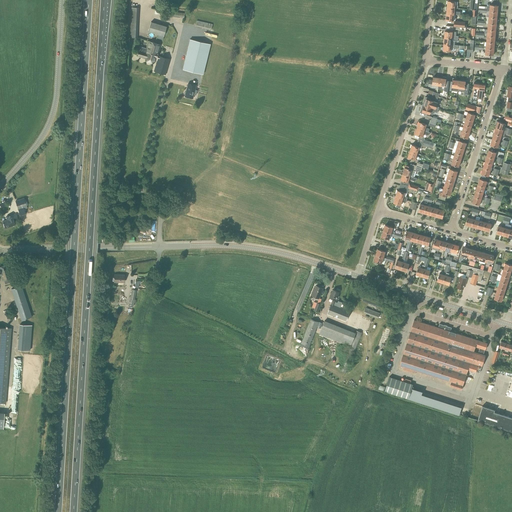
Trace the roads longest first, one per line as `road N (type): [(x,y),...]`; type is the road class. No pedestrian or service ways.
road 1 (motorway): [(88,0),(58,511)]
road 2 (motorway): [(73,511),(103,0)]
road 3 (unclassified): [(0,187),(50,119),(60,0)]
road 4 (unclassified): [(159,246),(241,246),(357,276)]
road 5 (residential): [(159,246),(159,213),(138,186),(168,76)]
road 6 (residential): [(451,231),(501,68)]
road 7 (unclassified): [(0,251),(159,246)]
road 8 (residential): [(377,210),(425,59)]
road 9 (unclassified): [(357,276),(506,324)]
road 10 (unknown): [(417,307),(394,370),(447,393),(473,394)]
